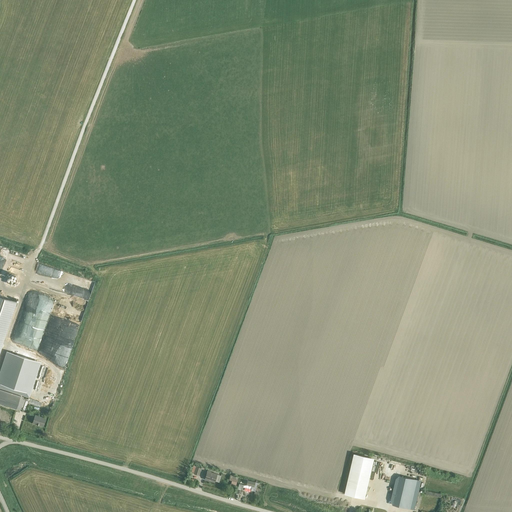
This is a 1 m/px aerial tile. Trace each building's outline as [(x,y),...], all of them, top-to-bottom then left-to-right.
[(0,295),(0,352),(17,302),(0,295)] [(23,302),(22,308),(26,310),(31,310),(34,311),(38,312),(39,309),(42,309),(42,314),(54,319),(57,319),(58,317),(58,314),(52,312),(52,307),(50,307),(48,306),(42,305),(41,309),(35,306),(37,303),(27,302),(23,301),(23,302)] [(23,356),(12,352),(2,377),(14,381),(23,356)] [(0,403),(22,411),(26,399),(0,390),(0,403)] [(45,418),(35,415),(33,423),(43,426),(45,418)] [(354,454),(345,494),(366,498),(374,459),(377,460),(378,457),(370,455),(369,458),(354,454)] [(208,471),(205,479),(209,480),(215,481),(215,480),(220,482),(222,476),(217,474),(210,472),(211,472),(208,471)] [(399,475),(393,504),(414,509),(418,491),(415,490),(417,479),(399,475)] [(245,479),(244,483),(251,485),(250,490),(255,492),(257,481),(255,481),(255,482),(247,480),(247,479),(245,479)]
